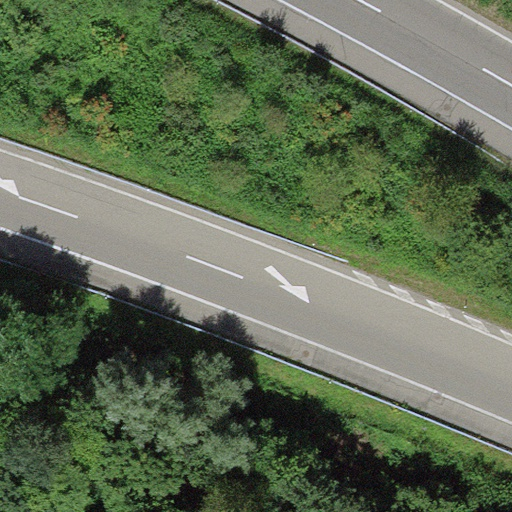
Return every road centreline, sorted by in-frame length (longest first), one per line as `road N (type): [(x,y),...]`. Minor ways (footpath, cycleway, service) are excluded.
road 1 (motorway): [(0,190),(511,385)]
road 2 (motorway): [(354,0),(511,86)]
